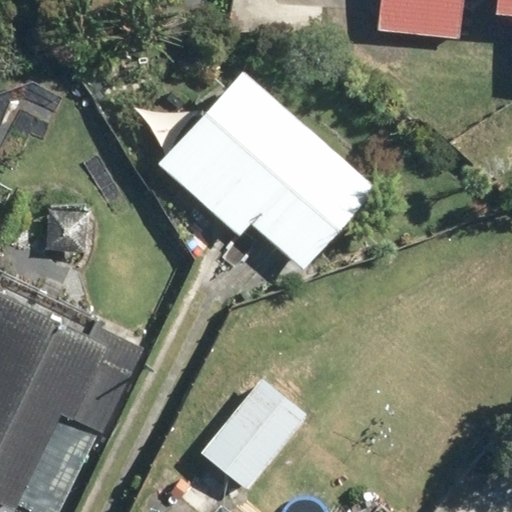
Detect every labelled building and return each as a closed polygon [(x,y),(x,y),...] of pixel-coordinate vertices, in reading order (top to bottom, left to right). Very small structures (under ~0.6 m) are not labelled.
[(511,0),(379,0),(377,30),(463,37),(466,2),(511,5),(511,0)] [(249,60),(159,154),(242,233),(256,219),(302,262),(378,183),(249,60)] [(60,172),(34,195),(84,252),(110,229),(60,172)] [(0,494),(11,501),(64,405),(103,426),(149,343),(0,261),(0,494)] [(309,413),(262,372),(195,449),(243,490),(309,413)] [(252,511),(230,491),(210,511),(252,511)] [(0,511),(7,511),(10,507),(0,502),(0,511)]
